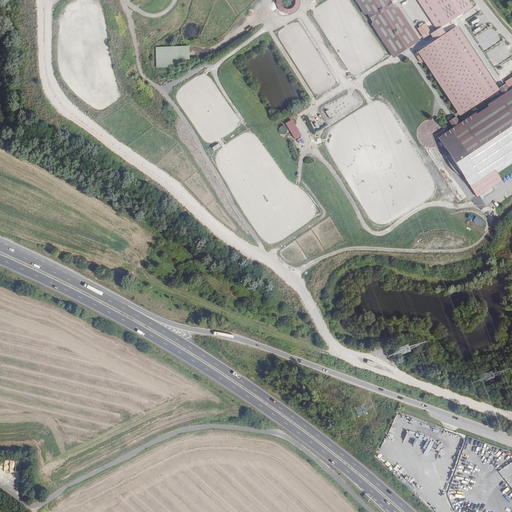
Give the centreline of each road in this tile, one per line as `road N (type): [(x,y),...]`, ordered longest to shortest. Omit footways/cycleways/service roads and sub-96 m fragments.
road 1 (trunk): [(0,260),(205,369),(392,511)]
road 2 (trunk): [(511,441),(247,342),(124,309)]
road 3 (track): [(134,269),(236,318),(511,415)]
road 4 (trunk): [(407,511),(255,391),(124,309)]
road 5 (trunk): [(124,309),(0,247)]
